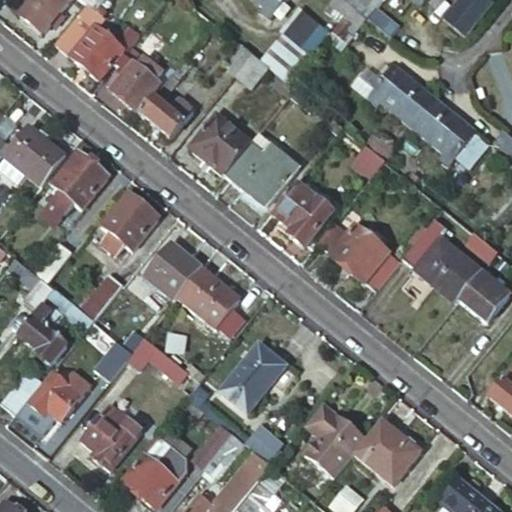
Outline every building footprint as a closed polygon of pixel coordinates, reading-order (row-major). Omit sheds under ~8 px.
[(76,0),(35,0),(20,19),(45,39),(55,27),(60,31),(67,22),(62,18),(76,0)] [(80,0),(89,7),(97,14),(100,10),(105,4),(99,0),(80,0)] [(195,0),(191,6),(199,13),(209,0),(195,0)] [(252,0),(264,10),(260,14),(271,23),(289,0),(252,0)] [(343,19),(346,22),(353,12),(337,0),(336,0),(324,14),(337,25),(343,19)] [(337,0),(353,12),(363,0),(337,0)] [(377,6),(369,0),(363,0),(353,12),(365,21),(374,10),(377,6)] [(428,0),(411,0),(422,9),(428,0)] [(488,0),(460,0),(443,21),(468,41),(496,6),(488,0)] [(365,21),(384,37),(390,42),(406,22),(386,5),(379,14),(374,10),(365,21)] [(89,7),(81,18),(97,30),(98,31),(109,18),(100,10),(97,14),(89,7)] [(353,12),(346,22),(348,23),(330,46),(342,55),(355,39),(350,34),(356,27),(377,46),(384,37),(365,21),(353,12)] [(283,36),(309,61),(331,38),(305,13),(283,36)] [(81,18),(57,48),(72,60),(97,30),(81,18)] [(97,30),(72,60),(102,84),(126,54),(98,31),(97,30)] [(131,53),(142,40),(133,32),(122,46),(131,53)] [(230,68),(240,76),(255,58),(245,49),(230,68)] [(240,76),(238,79),(256,93),(273,72),(255,58),(240,76)] [(127,59),(119,68),(124,73),(111,89),(117,94),(115,96),(139,116),(162,88),(127,59)] [(384,107),(414,132),(437,105),(395,71),(368,103),(380,112),(384,107)] [(173,80),(142,117),(174,143),(196,116),(182,104),(179,108),(168,99),(180,85),(173,80)] [(293,100),(299,93),(292,88),(287,83),(281,90),(293,100)] [(437,105),(414,132),(445,157),(441,162),(453,171),(479,139),(437,105)] [(191,153),(226,182),(254,148),(219,120),(191,153)] [(1,125),(0,126),(0,163),(1,162),(0,160),(0,155),(15,137),(1,125)] [(384,126),(366,147),(385,163),(402,142),(384,126)] [(42,192),(66,162),(29,131),(5,162),(6,163),(0,169),(0,174),(18,190),(27,180),(42,192)] [(254,148),(226,182),(246,198),(250,194),(270,211),(302,173),(261,139),(254,148)] [(110,180),(79,155),(52,189),(62,197),(53,208),(67,218),(74,207),(82,214),(110,180)] [(311,171),(273,217),(293,234),(289,238),(307,253),(336,218),(307,193),(320,178),(311,171)] [(129,196),(102,228),(112,235),(101,247),(115,258),(125,247),(133,255),(160,222),(129,196)] [(338,225),(319,249),(377,295),(404,262),(398,257),(402,253),(390,243),(385,248),(359,226),(351,235),(338,225)] [(431,230),(404,262),(459,307),(462,304),(485,275),(431,230)] [(500,257),(476,237),(469,246),(493,266),(500,257)] [(178,302),(205,268),(176,244),(148,277),(178,302)] [(59,245),(34,277),(48,288),(66,266),(73,257),(59,245)] [(34,277),(16,262),(8,272),(34,293),(24,304),(38,316),(55,294),(48,288),(34,277)] [(245,300),(205,268),(178,302),(200,320),(213,330),(217,333),(219,331),(237,309),(245,300)] [(94,325),(125,286),(112,275),(99,290),(92,285),(73,308),(94,325)] [(511,297),(511,296),(485,275),(462,304),(488,326),(511,297)] [(85,337),(94,325),(73,308),(55,294),(38,316),(20,337),(40,354),(37,357),(52,369),(68,349),(44,329),(56,314),(85,337)] [(248,318),(237,309),(219,331),(230,340),(248,318)] [(213,330),(200,320),(192,331),(205,341),(213,330)] [(133,357),(130,360),(142,370),(150,361),(180,386),(189,374),(146,340),(133,357)] [(91,377),(106,390),(130,360),(133,357),(118,345),(91,377)] [(262,348),(222,396),(249,418),(289,369),(262,348)] [(2,407),(17,420),(29,406),(33,401),(30,398),(42,384),(29,373),(2,407)] [(511,374),(489,402),(511,420),(511,374)] [(33,401),(29,406),(42,417),(46,413),(63,427),(93,390),(76,376),(67,387),(54,375),(33,401)] [(82,443),(97,455),(101,458),(97,462),(111,475),(144,434),(111,408),(82,443)] [(332,417),(323,409),(306,430),(315,438),(332,417)] [(306,459),(334,482),(354,457),(366,444),(332,417),(315,438),(320,442),(306,459)] [(422,456),(382,423),(366,444),(354,457),(394,490),(422,456)] [(194,465),(206,474),(234,440),(222,430),(194,465)] [(263,431),(250,447),(269,463),(282,447),(263,431)] [(234,440),(206,474),(217,483),(245,449),(234,440)] [(146,457),(123,486),(153,511),(157,511),(188,475),(155,449),(147,458),(146,457)] [(286,483),(273,471),(248,501),(239,511),(269,511),(265,509),(286,483)] [(496,511),(464,484),(440,511),(496,511)] [(239,511),(248,501),(231,487),(209,511),(200,511),(195,507),(191,511),(239,511)] [(329,510),(331,511),(357,511),(365,504),(347,489),(329,510)]
